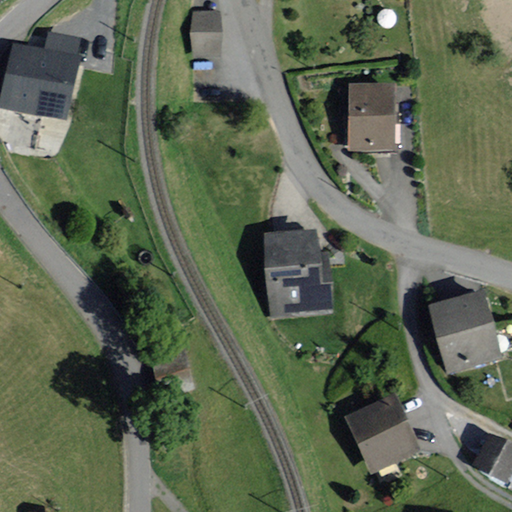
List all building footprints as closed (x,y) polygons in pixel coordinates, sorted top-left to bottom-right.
[(219,15),(191,15),(191,57),(219,57),(219,15)] [(46,54),(18,46),(1,109),(65,126),(82,62),(74,60),(78,44),(50,36),(46,54)] [(399,91),(350,89),(348,153),(397,154),(399,91)] [(316,260),(315,239),(268,243),(274,317),(331,313),(327,259),(316,260)] [(502,363),(482,296),(431,311),(451,378),(502,363)] [(193,391),(184,355),(154,363),(162,398),(193,391)] [(420,456),(395,399),(346,420),(371,479),(420,456)] [(511,450),(490,439),(475,468),(511,486),(511,450)]
